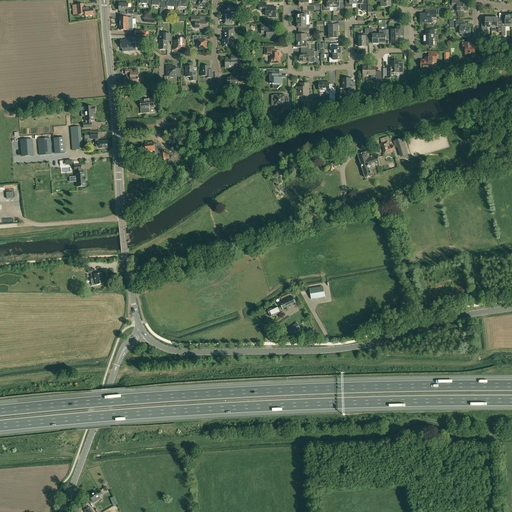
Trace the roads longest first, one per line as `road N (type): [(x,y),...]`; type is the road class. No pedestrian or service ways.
road 1 (motorway): [(511,385),(361,386),(0,410)]
road 2 (motorway): [(0,426),(233,408),(511,401)]
road 3 (tertiary): [(146,336),(182,352),(331,349),(511,307)]
road 4 (tertiary): [(140,328),(121,227),(112,89)]
road 5 (tertiary): [(62,511),(120,353)]
road 6 (residential): [(112,89),(161,88),(161,59),(214,56)]
